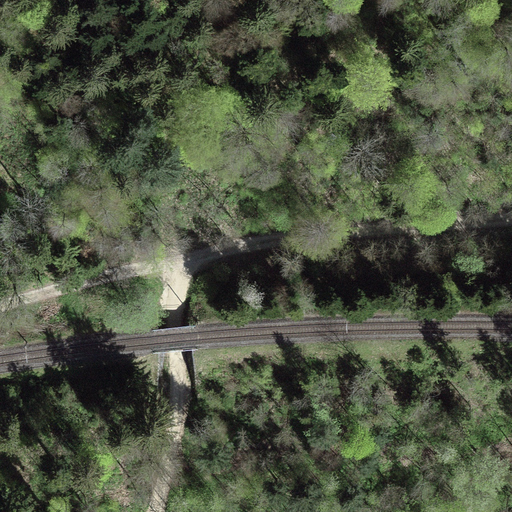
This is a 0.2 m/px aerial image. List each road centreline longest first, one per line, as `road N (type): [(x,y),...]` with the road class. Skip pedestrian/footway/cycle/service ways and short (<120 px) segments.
road 1 (track): [(168,268),(331,234),(511,217)]
road 2 (track): [(158,511),(178,389),(168,268)]
road 3 (track): [(0,312),(168,268)]
